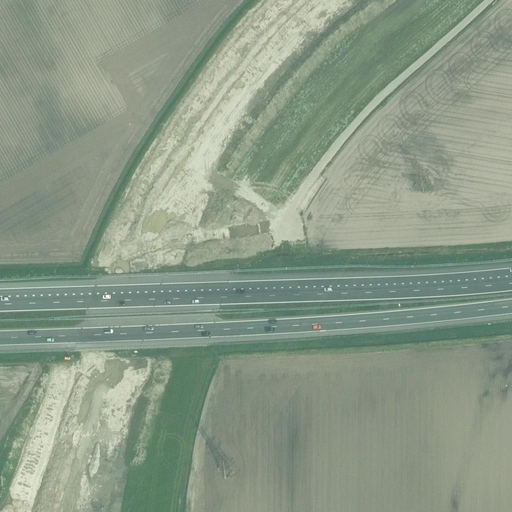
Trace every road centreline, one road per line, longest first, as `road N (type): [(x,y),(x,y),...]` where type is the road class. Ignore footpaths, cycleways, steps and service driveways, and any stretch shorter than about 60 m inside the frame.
road 1 (tertiary): [(0,414),(88,399),(511,363)]
road 2 (motorway): [(0,338),(511,306)]
road 3 (motorway): [(511,284),(0,304)]
road 4 (unclassified): [(489,0),(354,124),(286,221)]
road 5 (track): [(195,511),(223,386)]
